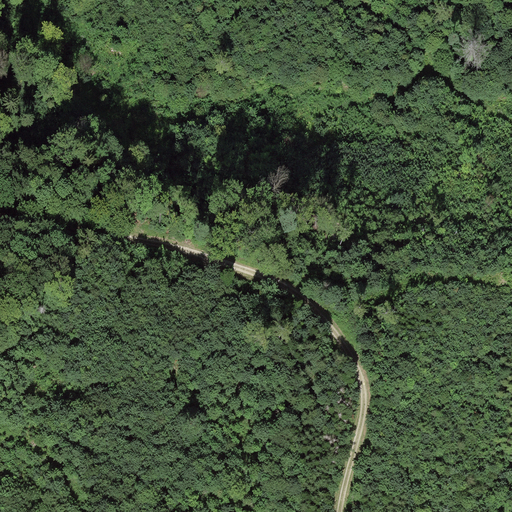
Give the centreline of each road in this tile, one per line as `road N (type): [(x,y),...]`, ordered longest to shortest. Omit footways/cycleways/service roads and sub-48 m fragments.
road 1 (track): [(0,218),(152,239),(266,274),(319,305),(351,346),(367,394),(338,511)]
road 2 (track): [(511,120),(466,100),(376,14),(328,0)]
